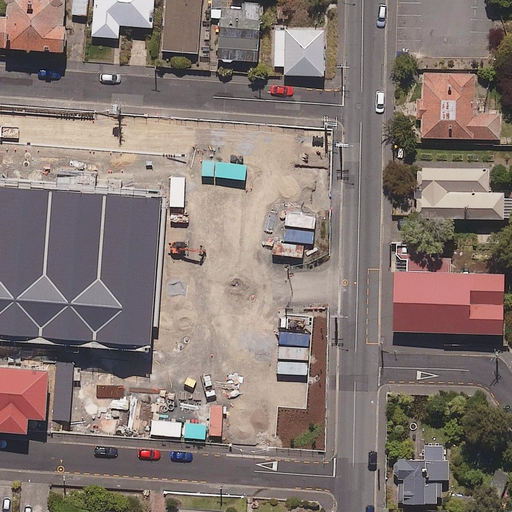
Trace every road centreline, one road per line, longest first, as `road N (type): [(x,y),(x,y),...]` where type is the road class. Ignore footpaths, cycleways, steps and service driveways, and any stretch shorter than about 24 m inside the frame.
road 1 (residential): [(0,79),(360,106)]
road 2 (residential): [(0,453),(352,478)]
road 3 (tertiary): [(360,106),(355,365)]
road 4 (residential): [(355,365),(481,372),(511,397)]
